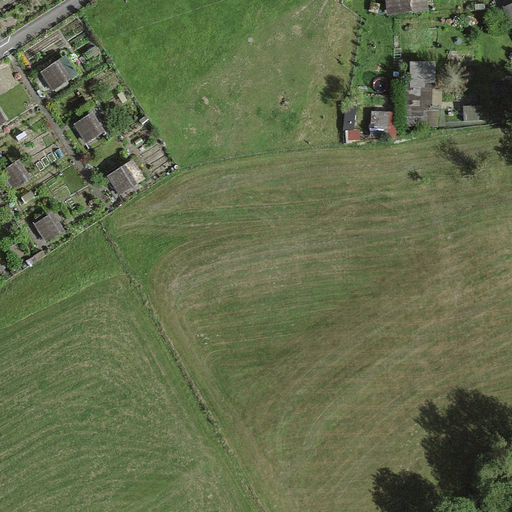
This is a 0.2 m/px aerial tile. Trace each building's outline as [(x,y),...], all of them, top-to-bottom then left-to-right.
[(418,0),(386,0),(388,14),(420,10),(418,0)] [(67,55),(41,73),(54,92),(80,75),(67,55)] [(410,64),(411,86),(429,85),(428,63),(410,64)] [(92,113),(74,125),(87,144),(105,132),(92,113)] [(20,162),(2,174),(13,190),(31,178),(20,162)] [(145,179),(133,162),(107,179),(118,197),(145,179)] [(54,214),(36,225),(48,244),(66,232),(54,214)]
